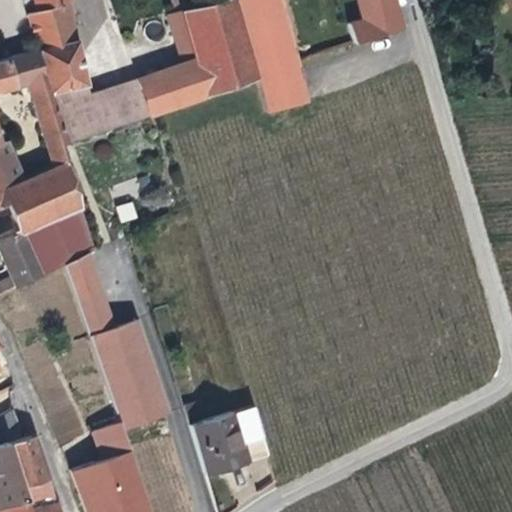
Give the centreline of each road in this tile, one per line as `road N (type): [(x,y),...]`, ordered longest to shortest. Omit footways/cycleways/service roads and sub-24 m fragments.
road 1 (residential): [(248,511),(509,372),(407,0)]
road 2 (residential): [(62,511),(0,338)]
